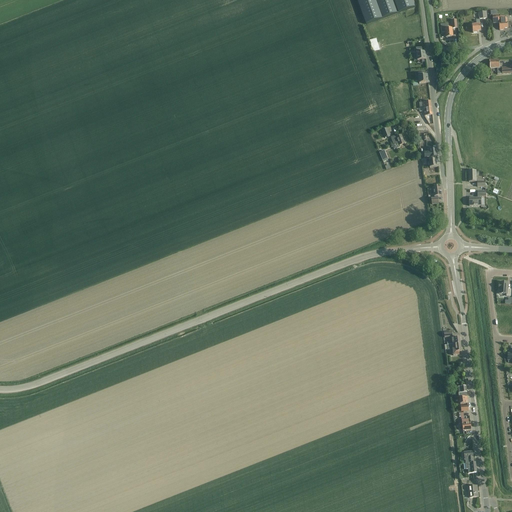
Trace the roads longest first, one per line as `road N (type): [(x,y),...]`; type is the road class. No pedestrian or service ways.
road 1 (unclassified): [(0,390),(31,386),(386,251)]
road 2 (tertiary): [(484,496),(452,256)]
road 3 (tertiary): [(450,184),(449,101),(467,69)]
